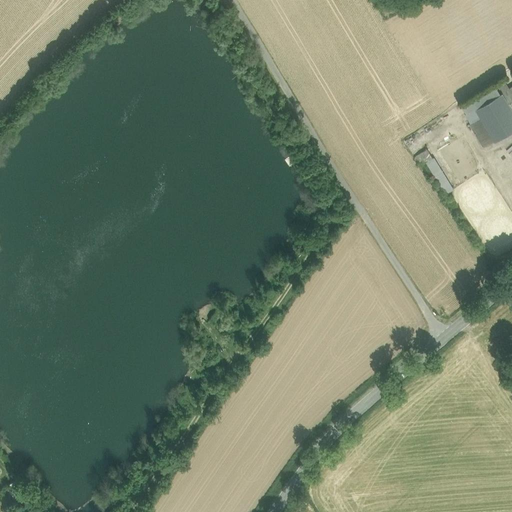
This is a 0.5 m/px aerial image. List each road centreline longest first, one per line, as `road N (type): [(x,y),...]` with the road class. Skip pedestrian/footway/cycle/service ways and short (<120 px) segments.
road 1 (unclassified): [(235,0),(441,334)]
road 2 (secondary): [(441,334),(340,426),(277,511)]
